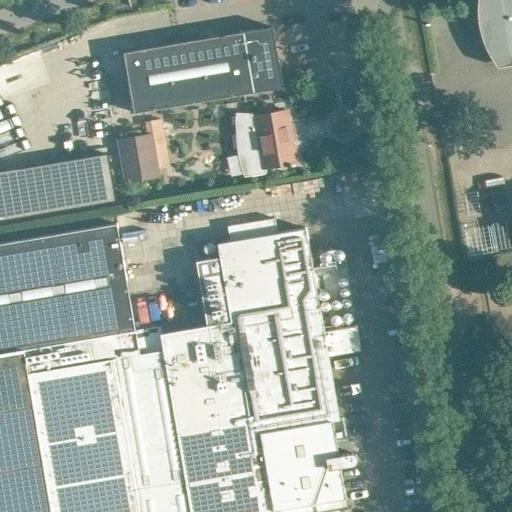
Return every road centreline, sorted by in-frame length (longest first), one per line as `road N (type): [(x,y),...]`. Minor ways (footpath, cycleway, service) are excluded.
road 1 (unknown): [(394,511),(349,215),(307,202),(180,222),(161,251),(168,308)]
road 2 (unclassified): [(477,511),(388,0)]
